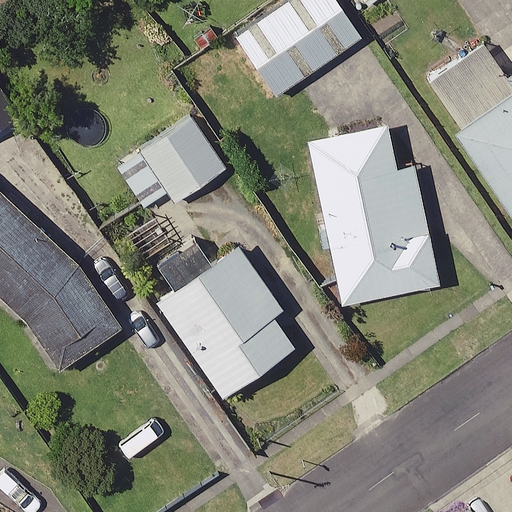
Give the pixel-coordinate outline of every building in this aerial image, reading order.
[(358,30),(337,0),(273,0),(231,29),(272,89),(358,30)] [(479,34),(424,74),(456,120),(511,80),(503,67),(479,34)] [(447,126),(511,217),(511,61),(503,67),(511,80),(456,120),(447,126)] [(0,119),(15,110),(0,87),(0,119)] [(188,111),(137,144),(170,196),(222,163),(188,111)] [(383,115),(300,132),(334,296),(436,275),(411,156),(392,160),(383,115)] [(73,255),(0,186),(0,293),(17,310),(52,359),(117,319),(73,255)] [(279,301),(232,236),(151,294),(219,391),(292,339),(269,307),(279,301)]
